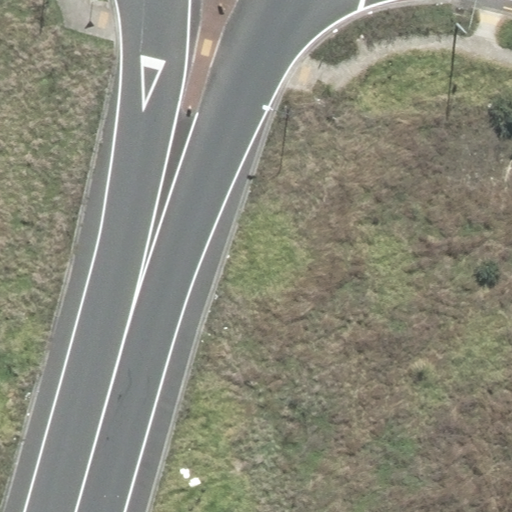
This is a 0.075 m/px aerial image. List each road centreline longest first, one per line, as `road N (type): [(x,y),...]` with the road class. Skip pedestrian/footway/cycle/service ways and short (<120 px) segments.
road 1 (residential): [(276,0),(144,272)]
road 2 (residential): [(144,272),(151,0)]
road 3 (residential): [(78,511),(144,272)]
